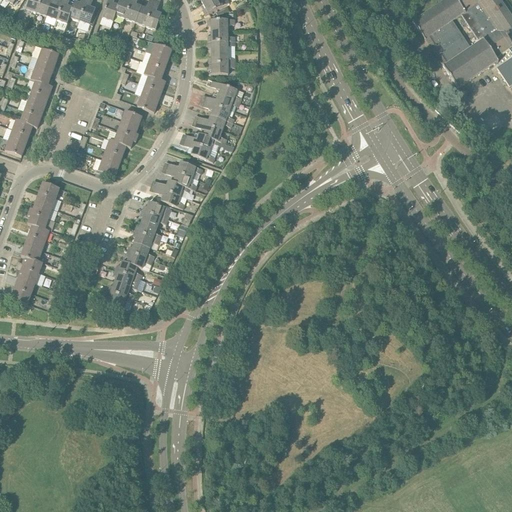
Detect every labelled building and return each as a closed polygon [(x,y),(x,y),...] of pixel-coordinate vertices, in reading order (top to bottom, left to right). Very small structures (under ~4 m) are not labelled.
[(29,0),(26,11),(36,14),(41,0),(29,0)] [(47,0),(41,0),(36,14),(46,18),(52,2),(47,0)] [(46,18),(57,22),(64,2),(59,0),(58,0),(57,4),(52,2),(46,18)] [(112,0),(108,0),(102,19),(113,23),(115,17),(118,7),(114,5),(115,1),(112,0)] [(125,20),(132,0),(131,0),(126,0),(126,2),(120,0),(118,7),(115,17),(125,20)] [(135,24),(141,8),(136,6),(137,2),(132,0),(125,20),(135,24)] [(226,0),(213,0),(203,5),(205,10),(202,11),(205,17),(229,4),(226,0)] [(511,36),(510,34),(511,33),(511,19),(499,0),(446,0),(413,23),(425,41),(425,40),(444,68),(443,68),(457,89),(498,62),(496,59),(508,50),(511,55),(511,59),(497,69),(509,88),(511,86),(511,36)] [(80,5),(74,3),(72,9),(73,9),(69,19),(70,19),(79,23),(86,3),(81,1),(80,5)] [(69,19),(73,9),(72,9),(68,8),(69,3),(64,2),(57,22),(67,26),(70,19),(69,19)] [(92,5),(86,3),(79,23),(90,27),(96,11),(90,9),(92,5)] [(145,28),(153,8),(147,6),(146,10),(141,8),(135,24),(145,28)] [(216,17),(230,13),(228,7),(215,14),(216,17)] [(158,9),(153,8),(145,28),(156,32),(162,16),(156,14),(158,9)] [(211,27),(211,32),(227,32),(227,26),(235,26),(234,21),(207,21),(208,27),(211,27)] [(227,32),(211,32),(211,38),(208,38),(208,43),(235,43),(235,38),(228,38),(227,32)] [(211,49),(211,54),(228,54),(228,48),(235,48),(235,43),(208,43),(208,49),(211,49)] [(151,56),(168,62),(172,51),(155,45),(151,56)] [(38,61),(55,67),(59,56),(42,50),(38,61)] [(208,65),(235,65),(235,60),(228,60),(228,54),(211,54),(211,59),(208,59),(208,65)] [(164,72),(168,62),(151,56),(148,66),(164,72)] [(51,77),(55,67),(38,61),(35,71),(51,77)] [(235,65),(208,65),(208,71),(211,71),(211,76),(228,76),(228,70),(235,69),(235,65)] [(164,72),(148,66),(144,77),(148,78),(149,78),(161,82),(164,72)] [(51,77),(35,71),(31,81),(35,83),(36,82),(48,87),(48,86),(51,77)] [(145,88),(161,94),(165,83),(161,82),(149,78),(148,78),(145,88)] [(52,88),(48,86),(48,87),(36,82),(35,83),(32,93),(48,99),(52,88)] [(216,90),(220,92),(218,97),(240,105),(241,101),(235,98),(237,92),(218,85),(216,90)] [(158,104),(161,94),(145,88),(141,98),(158,104)] [(48,99),(32,93),(28,103),(45,109),(48,99)] [(238,109),(240,105),(218,97),(216,102),(212,100),(210,105),(229,112),(232,106),(238,109)] [(158,104),(141,98),(137,108),(154,115),(158,104)] [(45,109),(28,103),(24,113),(41,119),(45,109)] [(227,118),(229,112),(210,105),(208,111),(212,112),(211,117),(233,125),(234,121),(227,118)] [(41,119),(24,113),(20,112),(16,122),(33,128),(37,130),(41,119)] [(121,123),(138,129),(142,119),(125,112),(121,123)] [(209,122),(205,120),(203,126),(222,133),(224,127),(231,129),(233,125),(211,117),(209,122)] [(33,128),(16,122),(12,132),(29,138),(33,128)] [(118,133),(137,140),(138,136),(136,135),(138,129),(121,123),(118,133)] [(201,131),(205,132),(203,137),(220,144),(225,146),(227,141),(220,139),(222,133),(203,126),(201,131)] [(9,142),(25,148),(29,138),(12,132),(9,142)] [(118,133),(114,143),(114,144),(126,148),(130,150),(133,143),(135,144),(137,140),(118,133)] [(192,139),(191,144),(210,151),(212,145),(219,148),(220,144),(203,137),(199,135),(197,140),(192,139)] [(106,152),(122,158),(126,148),(114,144),(114,143),(110,141),(106,152)] [(22,158),(25,148),(9,142),(5,152),(22,158)] [(208,157),(210,151),(191,144),(189,149),(193,151),(191,156),(213,164),(214,160),(208,157)] [(102,162),(119,168),(122,158),(106,152),(102,162)] [(115,178),(119,168),(102,162),(98,172),(115,178)] [(179,169),(174,167),(172,172),(192,179),(194,173),(201,176),(202,171),(181,163),(179,169)] [(196,188),(190,185),(192,179),(172,172),(171,177),(175,179),(173,183),(173,184),(190,190),(190,191),(195,192),(196,188)] [(190,191),(190,190),(173,184),(173,183),(168,182),(166,187),(162,186),(160,191),(180,198),(182,192),(189,194),(190,191)] [(43,184),(39,195),(56,201),(60,190),(43,184)] [(178,204),(180,198),(160,191),(159,196),(163,198),(161,203),(183,211),(184,206),(178,204)] [(56,201),(39,195),(35,205),(52,211),(56,201)] [(142,212),(167,222),(171,211),(149,203),(147,208),(144,207),(142,212)] [(29,214),(48,221),(52,211),(35,205),(33,211),(31,210),(29,214)] [(140,218),(143,219),(141,224),(157,229),(159,224),(166,226),(167,222),(142,212),(140,218)] [(44,232),(45,231),(48,221),(29,214),(28,218),(30,219),(28,226),(32,227),(44,232)] [(188,228),(190,223),(183,220),(181,226),(187,228),(188,228)] [(140,229),(137,227),(135,233),(160,242),(162,238),(155,235),(157,229),(141,224),(140,229)] [(184,236),(187,228),(181,226),(180,226),(177,233),(184,236)] [(29,237),(45,243),(49,232),(45,231),(44,232),(32,227),(29,237)] [(133,238),(136,239),(134,244),(150,250),(152,244),(158,247),(160,242),(135,233),(133,238)] [(25,247),(42,253),(45,243),(29,237),(25,247)] [(132,249),(129,248),(127,253),(153,262),(154,258),(148,255),(150,250),(134,244),(132,249)] [(26,260),(26,259),(38,263),(42,253),(25,247),(21,258),(26,260)] [(128,260),(127,264),(137,268),(137,269),(142,270),(144,264),(151,267),(153,262),(127,253),(125,258),(128,260)] [(17,263),(16,267),(39,275),(42,265),(38,263),(26,259),(26,260),(23,265),(17,263)] [(117,266),(115,272),(140,281),(142,277),(135,274),(137,269),(137,268),(127,264),(122,262),(120,268),(117,266)] [(18,280),(35,286),(39,275),(16,267),(15,271),(21,273),(18,280)] [(116,278),(114,283),(130,289),(132,283),(139,286),(140,281),(115,272),(113,277),(116,278)] [(162,282),(155,279),(153,285),(160,288),(162,282)] [(31,296),(35,286),(18,280),(14,290),(31,296)] [(135,297),(128,294),(130,289),(114,283),(113,288),(110,287),(108,292),(133,301),(135,297)] [(31,296),(14,290),(11,300),(27,306),(31,296)] [(125,304),(131,306),(133,301),(108,292),(106,298),(109,299),(107,304),(122,310),(125,304)]
